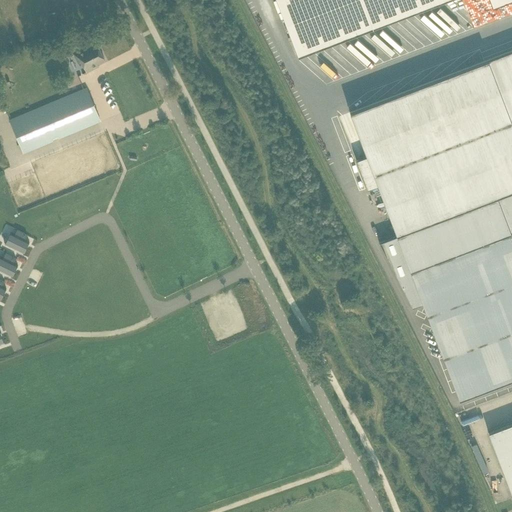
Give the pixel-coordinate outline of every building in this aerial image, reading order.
[(275,0),(298,57),(445,0),(275,0)] [(97,64),(104,60),(97,45),(84,51),(83,49),(73,54),(78,64),(81,62),(86,72),(98,66),(97,64)] [(511,122),(488,60),(349,113),(365,155),(356,158),(367,190),(378,187),(396,236),(379,243),(412,308),(422,304),(459,400),(511,379),(511,232),(510,233),(497,198),(511,191),(511,122)] [(9,121),(23,154),(100,121),(86,88),(9,121)] [(10,233),(4,244),(23,254),(29,242),(25,240),(27,235),(17,230),(14,235),(10,233)] [(0,256),(0,271),(12,277),(18,265),(13,263),(15,258),(5,253),(3,258),(0,256)] [(511,495),(511,424),(488,433),(511,495)]
